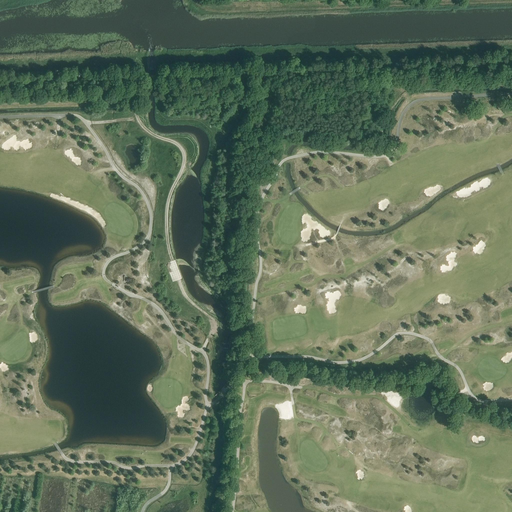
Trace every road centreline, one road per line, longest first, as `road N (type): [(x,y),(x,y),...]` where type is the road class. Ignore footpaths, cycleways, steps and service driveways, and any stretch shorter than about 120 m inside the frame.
road 1 (track): [(244,362),(253,73)]
road 2 (track): [(244,362),(363,379),(436,366),(477,401),(511,405)]
road 3 (track): [(253,73),(511,63)]
